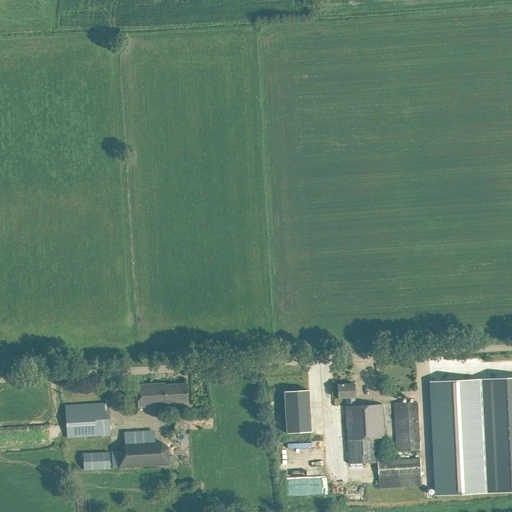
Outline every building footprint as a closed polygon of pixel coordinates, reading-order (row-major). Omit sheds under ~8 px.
[(511,377),(430,382),(436,495),(511,491),(511,377)] [(188,402),(187,383),(165,385),(165,383),(136,385),(138,408),(166,406),(166,403),(188,402)] [(346,398),(347,406),(355,405),(354,397),(355,397),(355,383),(337,384),(338,399),(346,398)] [(308,390),(284,391),(286,412),(287,433),(311,432),(310,411),(308,390)] [(108,403),(65,405),(67,437),(110,435),(108,403)] [(404,403),(345,407),(350,492),(377,491),(377,496),(387,495),(386,490),(402,489),(397,410),(404,409),(404,403)] [(124,433),(125,450),(112,451),(112,468),(119,468),(119,469),(169,466),(168,448),(155,449),(153,432),(124,433)] [(109,451),(83,453),(83,470),(110,469),(109,451)] [(192,483),(177,484),(177,493),(184,493),(185,498),(193,497),(193,493),(192,493),(192,483)]
